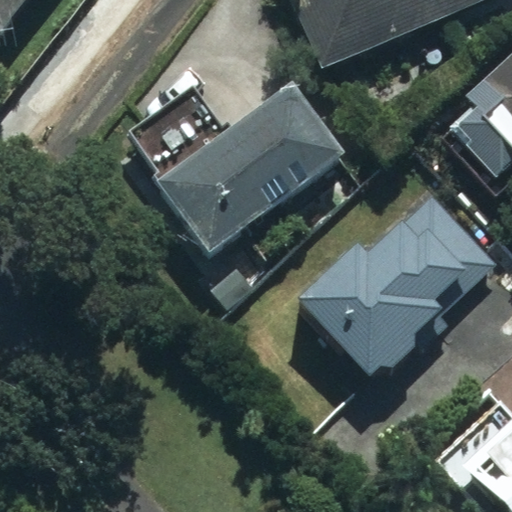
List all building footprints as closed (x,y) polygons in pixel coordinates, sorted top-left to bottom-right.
[(0,0),(0,58),(45,0),(0,0)] [(298,0),(334,79),(509,0),(298,0)] [(511,74),(478,108),(483,113),(458,136),(508,189),(511,185),(511,74)] [(306,94),(172,192),(224,263),(358,165),(306,94)] [(372,255),(312,310),(383,388),(394,379),(406,379),(427,358),(428,346),(455,319),(448,312),(479,280),(486,287),(502,271),(440,203),(381,264),(372,255)] [(388,396),(351,431),(386,469),(424,434),(388,396)] [(511,442),(474,479),(511,510),(511,442)]
